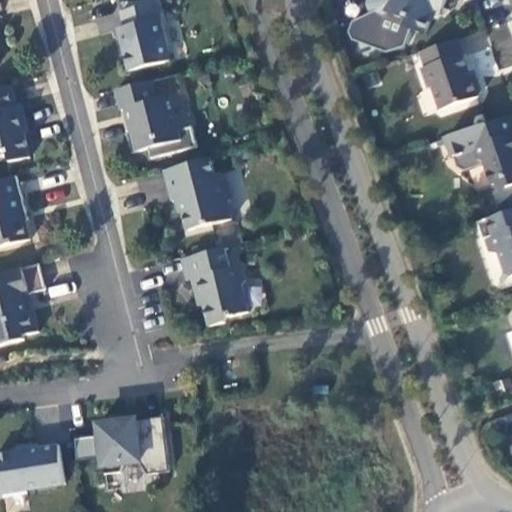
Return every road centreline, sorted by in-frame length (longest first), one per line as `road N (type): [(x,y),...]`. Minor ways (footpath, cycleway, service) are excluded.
road 1 (unclassified): [(486,503),(291,0)]
road 2 (residential): [(46,0),(138,357)]
road 3 (unclassified): [(257,0),(375,326)]
road 4 (residential): [(138,357),(316,342),(375,326)]
road 5 (unclassified): [(375,326),(446,511)]
road 6 (residential): [(138,357),(144,380),(0,395)]
